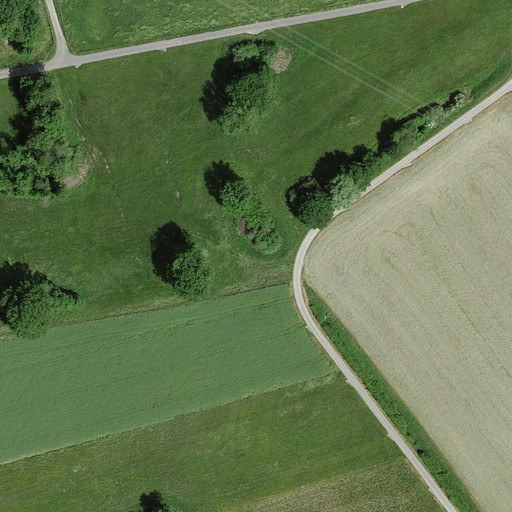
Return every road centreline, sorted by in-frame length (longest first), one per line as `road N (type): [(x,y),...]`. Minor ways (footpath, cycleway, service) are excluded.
road 1 (unclassified): [(455,511),(306,322),(294,271),(326,219),(511,82)]
road 2 (track): [(0,74),(406,0)]
